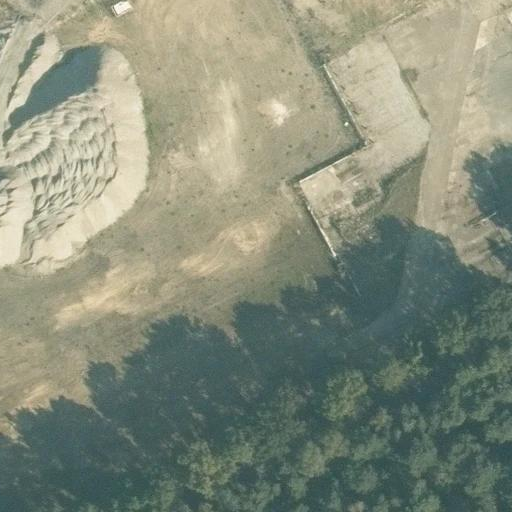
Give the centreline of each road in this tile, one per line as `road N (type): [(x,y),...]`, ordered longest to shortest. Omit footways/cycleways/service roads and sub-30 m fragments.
road 1 (unclassified): [(169,511),(511,333)]
road 2 (unknown): [(489,0),(471,62),(471,118),(489,174),(511,211)]
